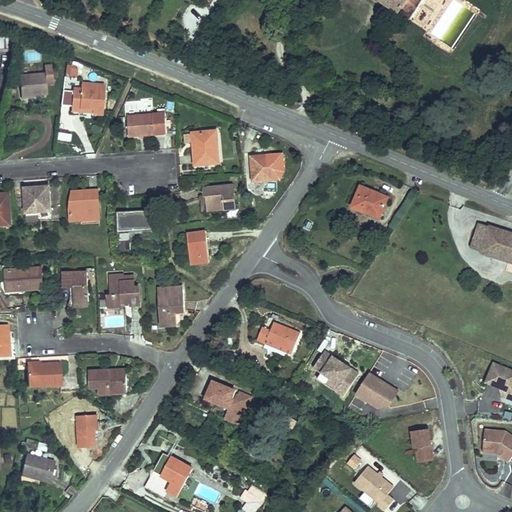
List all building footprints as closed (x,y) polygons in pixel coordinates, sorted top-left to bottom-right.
[(350,0),(377,19),(380,16),(390,23),(406,0),(350,0)] [(439,27),(436,38),(455,43),(458,33),(439,27)] [(37,72),(11,74),(13,94),(40,93),(39,83),(48,83),(47,61),(37,62),(37,72)] [(66,65),(67,78),(78,77),(77,64),(66,65)] [(99,81),(74,79),(74,85),(67,84),(64,106),(71,107),(74,104),(82,104),(86,109),(96,109),(99,81)] [(158,109),(119,113),(120,131),(159,128),(158,109)] [(209,161),(207,129),(182,130),(183,162),(209,161)] [(264,179),(262,154),(244,155),(244,180),(264,179)] [(41,207),(40,181),(15,183),(15,209),(41,207)] [(60,206),(60,219),(91,217),(89,186),(67,187),(65,193),(63,199),(63,206),(60,206)] [(222,186),(193,186),(193,195),(203,194),(203,208),(222,208),(222,186)] [(384,199),(357,191),(351,209),(377,219),(384,199)] [(203,194),(193,195),(194,209),(203,208),(203,194)] [(156,226),(155,204),(108,206),(109,227),(156,226)] [(487,255),(494,229),(484,224),(474,251),(487,255)] [(511,235),(494,229),(487,255),(511,264),(511,235)] [(201,261),(199,232),(179,232),(180,262),(201,261)] [(130,252),(130,242),(121,242),(121,252),(130,252)] [(78,263),(52,264),(52,276),(64,276),(65,290),(80,289),(78,263)] [(36,265),(2,267),(3,289),(37,287),(36,265)] [(115,279),(115,273),(115,268),(105,268),(104,279),(115,279)] [(101,290),(101,303),(131,304),(131,283),(125,283),(125,273),(115,273),(115,279),(104,279),(104,290),(101,290)] [(175,280),(151,280),(150,320),(162,320),(162,319),(165,319),(170,314),(171,306),(175,306),(175,280)] [(80,289),(65,290),(65,298),(80,298),(80,289)] [(296,333),(270,324),(268,331),(257,328),(251,346),(262,350),(261,354),(286,362),(296,333)] [(344,398),(359,374),(325,352),(313,369),(321,374),(317,380),(344,398)] [(225,356),(222,365),(235,370),(238,360),(225,356)] [(33,365),(20,366),(22,386),(55,383),(53,363),(33,365)] [(511,371),(494,364),(486,383),(505,391),(507,392),(505,398),(511,401),(511,371)] [(98,365),(80,366),(80,379),(93,379),(93,389),(119,387),(118,370),(98,372),(98,365)] [(246,374),(244,374),(242,378),(261,386),(263,381),(259,380),(246,374)] [(389,407),(397,393),(369,375),(356,395),(378,409),(389,407)] [(237,387),(212,379),(206,398),(231,406),(230,408),(245,413),(252,393),(241,388),(237,398),(234,397),(237,387)] [(245,413),(230,408),(228,415),(243,420),(245,413)] [(94,416),(71,416),(72,451),(90,452),(90,434),(94,434),(94,416)] [(272,421),(257,416),(254,426),(269,430),(272,421)] [(429,431),(412,433),(415,450),(417,450),(419,464),(434,462),(429,431)] [(511,459),(511,436),(506,433),(485,431),(484,454),(498,455),(510,463),(511,459)] [(194,471),(163,452),(140,489),(160,501),(164,493),(175,499),(194,471)] [(50,462),(22,455),(16,476),(45,483),(50,462)] [(354,455),(348,464),(357,470),(362,460),(354,455)] [(386,511),(395,502),(389,497),(395,489),(369,468),(354,486),(385,511),(386,511)] [(256,511),(263,511),(275,497),(256,489),(250,497),(258,502),(254,509),(256,511)] [(123,511),(124,511),(140,511),(144,503),(128,497),(123,511)] [(208,511),(210,507),(197,501),(193,508),(200,511),(208,511)]
